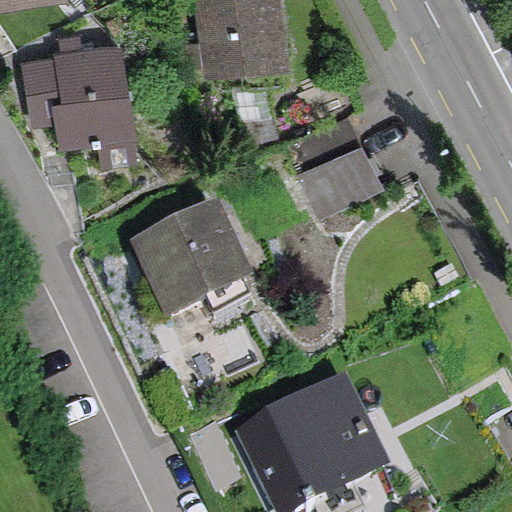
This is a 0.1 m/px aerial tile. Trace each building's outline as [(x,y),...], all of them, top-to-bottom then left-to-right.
[(57,0),(0,0),(0,9),(58,1),(57,0)] [(187,0),(194,75),(283,68),(276,0),(187,0)] [(74,144),(127,129),(103,43),(6,70),(18,111),(61,98),(74,144)] [(305,226),(380,183),(356,142),(282,185),(305,226)] [(170,340),(259,299),(226,228),(137,269),(170,340)] [(261,511),(293,511),(382,469),(343,390),(229,445),(261,511)]
